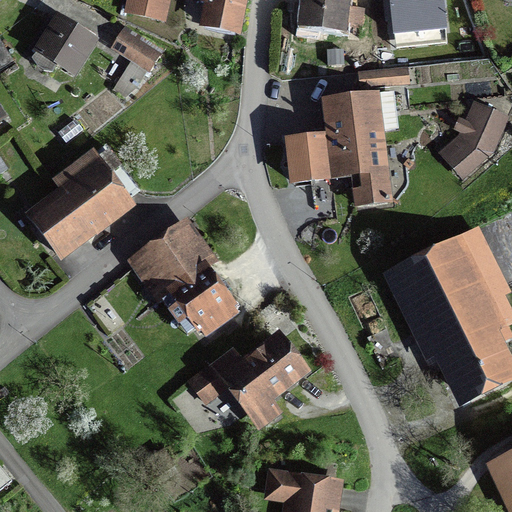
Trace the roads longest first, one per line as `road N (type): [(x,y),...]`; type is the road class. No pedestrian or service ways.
road 1 (residential): [(245,155),(272,234),(340,355),(386,469)]
road 2 (residential): [(245,155),(26,331)]
road 3 (residential): [(263,0),(245,155)]
